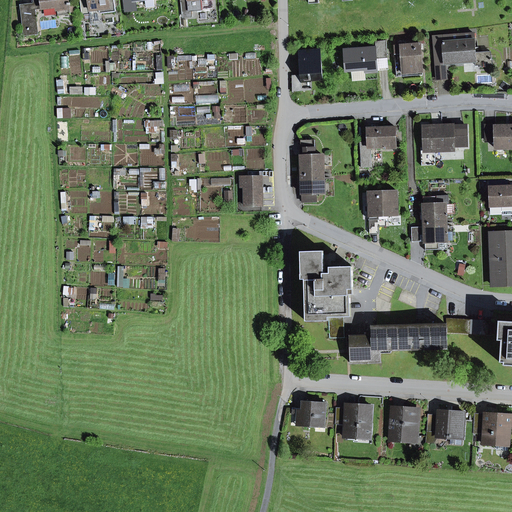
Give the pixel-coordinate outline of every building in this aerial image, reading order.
[(69,0),(33,0),(34,5),(35,9),(58,6),(59,17),(72,15),(71,12),(74,11),(73,5),(71,5),(71,3),(69,3),(69,0)] [(100,9),(100,14),(116,12),(114,0),(86,0),(83,0),(85,21),(92,20),(91,10),(100,9)] [(201,10),(200,0),(181,0),(183,17),(191,16),(191,11),(201,10)] [(200,0),(201,10),(213,8),(212,0),(200,0)] [(126,12),(136,11),(135,1),(125,2),(126,12)] [(24,36),(38,34),(35,9),(34,5),(20,6),(24,36)] [(492,64),(492,58),(491,59),(491,52),(479,53),(478,48),(475,48),(474,34),(434,37),(437,80),(446,79),(445,64),(445,61),(476,59),(476,62),(476,66),(481,65),(483,68),(486,68),(488,65),(492,64)] [(376,48),(376,57),(387,56),(386,41),(375,41),(376,48)] [(404,76),(403,73),(423,71),(421,44),(394,46),(397,77),(404,76)] [(376,57),(376,48),(344,50),(346,71),(352,71),(365,70),(365,68),(377,67),(376,57)] [(312,80),(323,79),(321,52),(299,54),(300,75),(292,76),(292,92),(312,91),(312,80)] [(174,67),(175,56),(166,56),(165,67),(174,67)] [(377,67),(378,72),(389,71),(387,56),(376,57),(377,67)] [(353,81),(366,80),(365,70),(352,71),(353,81)] [(454,146),(454,147),(467,147),(467,125),(454,126),(454,128),(466,127),(467,145),(454,146)] [(505,145),(505,148),(511,148),(511,125),(495,127),(495,125),(485,125),(486,141),(495,140),(495,146),(505,145)] [(454,128),(454,126),(423,127),(424,148),(454,147),(454,146),(467,145),(466,127),(454,128)] [(368,148),(371,147),(386,147),(386,148),(397,148),(396,128),(367,129),(368,142),(368,143),(368,148)] [(315,140),(301,141),(302,175),(324,174),(323,165),(321,165),(320,156),(315,156),(315,140)] [(368,148),(368,143),(360,143),(361,168),(371,168),(371,147),(368,148)] [(454,147),(424,148),(424,150),(421,150),(421,166),(435,165),(435,151),(454,150),(454,147)] [(321,184),(324,184),(324,174),(302,175),(303,202),(317,201),(316,193),(322,193),(321,184)] [(245,187),(245,207),(262,206),(262,177),(241,177),(241,187),(245,187)] [(511,204),(511,186),(508,187),(500,187),(489,188),(491,212),(493,214),(500,214),(502,212),(502,205),(511,204)] [(379,215),(398,214),(397,192),(368,193),(369,207),(369,211),(369,220),(379,220),(379,215)] [(449,196),(423,197),(424,224),(446,223),(445,205),(449,205),(449,196)] [(502,215),(511,214),(511,204),(502,205),(502,212),(502,215)] [(398,216),(398,214),(379,215),(379,220),(369,220),(370,234),(372,235),(380,235),(379,227),(389,227),(388,217),(398,216)] [(439,242),(447,242),(447,241),(447,232),(446,223),(424,224),(425,227),(412,228),(412,242),(421,241),(421,236),(421,233),(425,233),(425,236),(425,250),(439,250),(439,242)] [(511,284),(511,232),(491,234),(493,285),(511,284)] [(439,250),(447,249),(447,242),(439,242),(439,250)] [(329,318),(344,317),(351,317),(350,295),(350,290),(353,289),(352,267),(330,268),(330,269),(324,269),(324,265),(324,252),(302,252),(302,275),(305,274),(305,280),(307,318),(329,318)] [(344,317),(329,318),(329,321),(329,339),(345,338),(344,317)] [(447,333),(491,335),(492,321),(446,318),(447,325),(447,333)] [(511,322),(499,321),(498,332),(502,332),(502,341),(501,349),(505,349),(504,363),(504,366),(511,366),(511,322)] [(429,349),(447,348),(447,333),(447,325),(421,326),(416,326),(393,327),(393,330),(394,351),(418,350),(418,347),(429,346),(429,349)] [(394,351),(393,330),(389,330),(389,327),(372,327),(373,336),(373,340),(368,340),(368,337),(351,337),(351,363),(369,363),(369,360),(381,360),(381,354),(381,351),(391,351),(394,351)] [(291,425),(325,427),(326,404),(303,402),(302,409),(302,411),(292,410),(291,425)] [(358,438),(370,439),(372,407),(346,405),(346,409),(336,408),(335,424),(345,425),(344,437),(358,438)] [(412,442),(412,435),(417,436),(419,410),(406,409),(406,411),(393,410),(392,410),(390,440),(412,442)] [(454,436),(463,437),(465,413),(439,411),(438,416),(428,415),(427,431),(437,432),(437,437),(454,438),(454,436)] [(497,445),(497,441),(509,442),(510,425),(511,425),(511,416),(485,414),(485,418),(474,417),(473,433),(483,434),(483,444),(497,445)] [(426,443),(434,443),(437,437),(437,432),(427,431),(426,443)] [(496,450),(508,451),(509,442),(497,441),(497,445),(496,450)]
